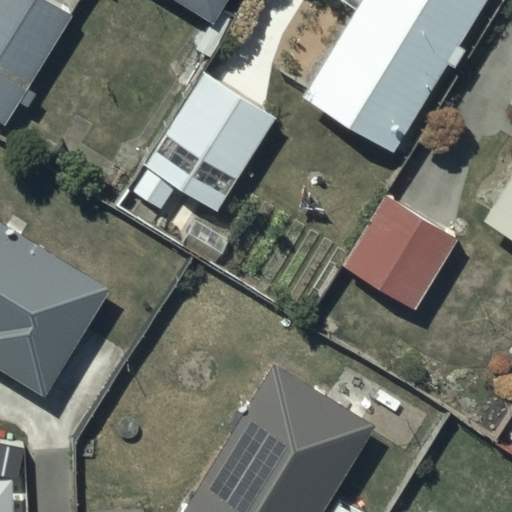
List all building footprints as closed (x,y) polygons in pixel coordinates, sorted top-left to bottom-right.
[(0,0),(0,117),(5,120),(68,11),(49,0),(0,0)] [(217,12),(224,0),(181,0),(212,18),(194,47),(208,55),(229,20),(217,12)] [(393,147),(482,0),(342,0),(354,7),(302,92),(393,147)] [(216,204),(274,110),(201,65),(143,159),(216,204)] [(511,231),(511,93),(511,95),(511,170),(485,215),(511,231)] [(457,235),(386,191),(343,262),(414,306),(457,235)] [(107,281),(0,218),(0,363),(44,389),(107,281)] [(317,511),(374,421),(275,360),(181,511),(317,511)] [(0,511),(10,511),(9,473),(0,473),(0,511)]
